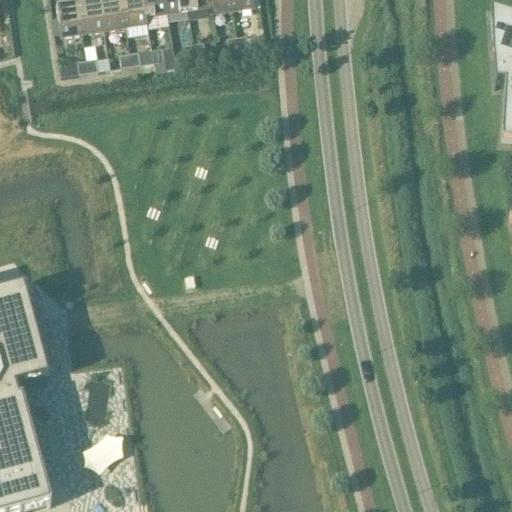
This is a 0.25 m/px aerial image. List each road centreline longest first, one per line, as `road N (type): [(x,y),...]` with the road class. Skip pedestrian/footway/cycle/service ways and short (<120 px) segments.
road 1 (tertiary): [(431,511),(375,292),(339,0)]
road 2 (tertiary): [(315,0),(344,262),(403,511)]
